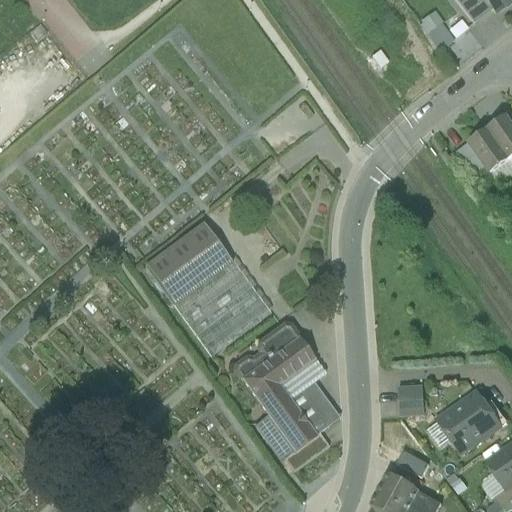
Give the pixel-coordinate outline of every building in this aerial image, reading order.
[(492,13),(481,0),(451,0),(473,28),(492,13)] [(511,0),(481,0),(492,13),(494,16),(504,9),(506,11),(511,6),(511,0)] [(438,51),(454,39),(434,13),(418,25),(438,51)] [(505,122),(487,135),(509,165),(511,169),(511,131),(509,128),(505,122)] [(509,165),(487,135),(469,147),(490,177),(491,178),(509,165)] [(490,177),(469,147),(458,156),(479,185),(490,177)] [(203,228),(145,270),(173,309),(231,266),(203,228)] [(231,266),(173,309),(212,362),(270,319),(231,266)] [(262,358),(252,365),(251,364),(246,364),(236,370),(235,376),(267,420),(257,427),(284,464),(316,441),(315,440),(278,390),(314,364),(298,343),(289,331),(284,330),(259,348),(258,353),(262,358)] [(422,391),(398,392),(400,420),(424,419),(422,391)] [(477,397),(437,425),(460,458),(506,426),(496,411),(489,415),(477,397)] [(316,441),(284,464),(293,477),(328,451),(318,438),(315,440),(316,441)] [(511,451),(487,469),(504,493),(511,488),(511,451)] [(419,495),(388,477),(370,510),(373,511),(409,511),(419,495)] [(511,488),(504,493),(495,501),(502,511),(511,506),(511,504),(511,488)] [(419,495),(409,511),(438,511),(441,508),(419,495)]
